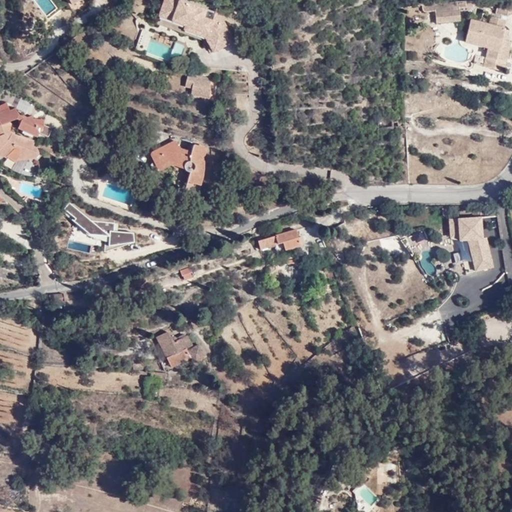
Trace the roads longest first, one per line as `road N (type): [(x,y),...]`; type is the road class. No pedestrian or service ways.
road 1 (unclassified): [(0,297),(118,275),(330,198),(479,195),(511,168)]
road 2 (unknown): [(232,233),(165,230),(83,202),(76,170),(85,155),(153,141)]
road 3 (unknown): [(362,196),(333,175),(263,168),(240,156),(238,139),(253,105),(250,74)]
